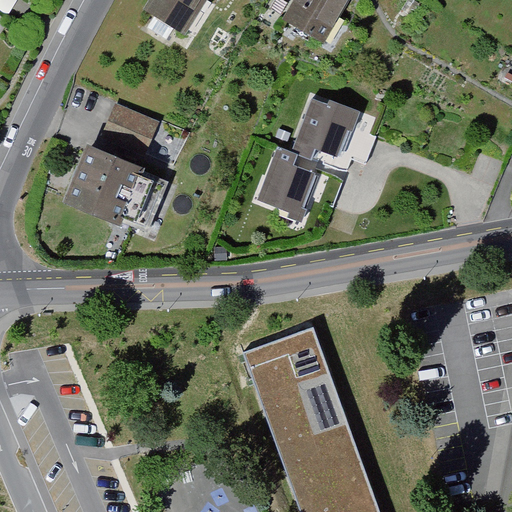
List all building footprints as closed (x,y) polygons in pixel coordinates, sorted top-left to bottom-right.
[(0,0),(0,8),(9,13),(14,0),(0,0)] [(145,0),(159,8),(188,27),(204,0),(145,0)] [(324,32),(342,0),(289,0),(285,9),(324,32)] [(149,111),(103,91),(89,124),(135,144),(149,111)] [(296,152),(317,159),(321,148),(344,156),(353,132),(357,133),(364,113),(336,103),(335,106),(315,99),(296,152)] [(81,130),(56,195),(111,216),(136,151),(81,130)] [(301,156),(281,149),(263,200),(296,212),(293,219),(305,223),(322,176),(297,167),(301,156)] [(247,354),(305,511),(379,511),(312,330),(247,354)]
